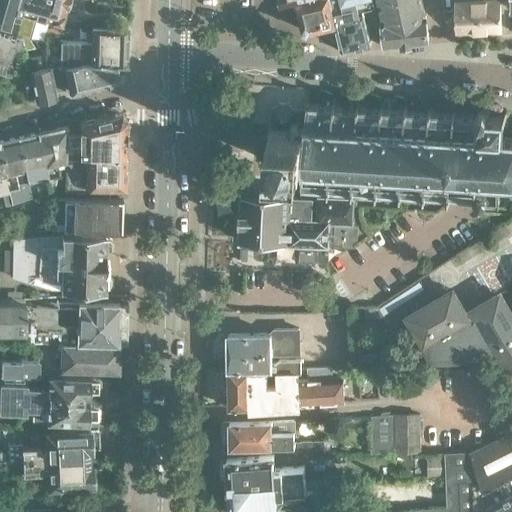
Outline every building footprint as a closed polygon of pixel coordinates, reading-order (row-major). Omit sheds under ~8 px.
[(14,36),(18,23),(22,10),(19,9),(21,0),(0,0),(0,72),(10,75),(18,48),(20,49),(23,40),(23,39),(14,36)] [(21,0),(19,9),(22,10),(58,21),(60,14),(62,14),(65,6),(72,8),(77,5),(78,0),(21,0)] [(297,0),(293,1),(301,33),(334,25),(335,24),(332,11),(341,8),(338,0),(297,0)] [(361,9),(373,6),(371,0),(338,0),(341,8),(332,11),(335,24),(359,19),(359,17),(363,16),(361,9)] [(378,0),(383,20),(386,46),(429,41),(426,15),(422,0),(378,0)] [(501,30),(500,0),(479,0),(477,0),(478,6),(457,7),(457,1),(455,1),(457,32),(459,32),(461,36),(470,35),(472,31),(501,30)] [(335,24),(334,25),(340,51),(370,44),(363,16),(359,17),(359,19),(335,24)] [(64,39),(63,63),(80,61),(80,59),(111,60),(127,62),(127,59),(125,58),(126,27),(91,26),(90,40),(64,39)] [(53,90),(48,66),(47,66),(44,54),(27,57),(29,69),(31,78),(23,80),(21,83),(22,90),(25,92),(34,91),(35,98),(54,94),(53,90)] [(80,61),(63,63),(68,91),(119,80),(126,71),(127,62),(111,60),(80,59),(80,61)] [(48,66),(53,90),(64,88),(59,64),(48,66)] [(511,179),(511,136),(503,136),(503,119),(507,116),(505,113),(502,116),(489,115),(490,108),(477,107),(477,114),(456,113),(456,110),(452,110),(452,113),(431,112),(431,108),(428,108),(428,112),(407,111),(407,107),(404,107),(404,110),(383,109),(384,106),(380,106),(380,109),(376,109),(376,105),(365,105),(365,108),(359,108),(359,105),(357,104),(356,108),(351,108),(352,104),(341,104),(340,107),(336,107),(336,103),(332,103),(332,107),(310,105),(310,102),(307,101),(307,105),(304,105),(304,109),(307,109),(306,111),(295,110),(288,103),(279,103),(272,109),(272,119),(279,126),(270,126),(267,161),(299,163),(299,167),(303,167),(302,183),(298,183),(298,187),(301,187),(301,189),(304,190),(304,187),(306,187),(306,195),(320,196),(319,218),(352,219),(354,190),(374,191),(374,194),(377,195),(377,191),(398,193),(398,196),(401,196),(401,193),(422,194),(422,198),(424,198),(425,195),(446,196),(445,199),(449,200),(449,196),(471,198),(471,203),(473,205),(482,206),(485,203),(499,204),(499,180),(511,179)] [(66,132),(64,173),(64,191),(85,191),(85,186),(125,187),(126,117),(121,112),(79,121),(79,132),(66,132)] [(51,193),(54,192),(58,174),(64,173),(66,132),(67,124),(38,130),(48,177),(51,193)] [(28,182),(37,180),(48,177),(38,130),(37,131),(37,132),(18,137),(25,168),(28,182)] [(19,188),(9,191),(11,204),(21,200),(31,196),(28,182),(25,168),(18,137),(0,140),(0,154),(5,173),(15,171),(19,188)] [(11,204),(9,191),(5,173),(0,154),(0,190),(2,190),(5,205),(11,204)] [(350,244),(350,241),(357,237),(357,226),(352,222),(352,219),(319,218),(320,196),(306,195),(242,191),(240,238),(299,241),(298,260),(314,260),(315,242),(350,244)] [(69,228),(121,229),(122,199),(53,198),(53,222),(69,222),(69,228)] [(106,272),(106,262),(106,253),(105,253),(105,235),(61,234),(12,239),(12,250),(5,250),(4,271),(12,271),(12,275),(53,288),(103,289),(103,288),(108,288),(111,286),(111,277),(108,274),(104,274),(104,272),(106,272)] [(472,309),(477,317),(471,320),(453,290),(408,316),(433,358),(486,356),(486,355),(496,349),(511,375),(511,374),(511,313),(500,293),(472,309)] [(0,340),(57,341),(117,343),(126,343),(127,304),(56,302),(56,306),(24,305),(24,303),(0,303),(0,340)] [(271,354),(301,354),(301,328),(274,328),(270,333),(228,333),(228,368),(249,368),(249,373),(266,372),(276,372),(300,372),(300,361),(301,361),(301,359),(280,359),(274,364),(271,364),(271,354)] [(57,341),(57,366),(57,367),(117,370),(117,343),(57,341)] [(0,374),(38,375),(38,359),(20,358),(20,361),(1,360),(1,358),(0,357),(0,374)] [(298,404),(300,404),(341,403),(340,385),(346,385),(346,379),(335,379),(334,367),(309,368),(309,379),(300,380),(298,380),(298,390),(299,390),(299,400),(298,400),(298,404)] [(300,380),(300,372),(276,372),(276,386),(266,387),(266,372),(249,373),(249,368),(228,368),(222,368),(219,371),(220,386),(224,389),(224,393),(229,393),(229,405),(247,405),(248,413),(300,410),(300,404),(298,404),(298,400),(299,400),(299,390),(298,390),(298,380),(300,380)] [(0,381),(0,396),(83,398),(83,393),(97,392),(100,391),(100,379),(99,378),(90,378),(90,376),(49,375),(48,391),(44,391),(44,387),(27,386),(27,382),(0,381)] [(83,398),(0,396),(0,411),(25,412),(25,408),(33,408),(32,419),(88,421),(88,420),(95,420),(99,418),(99,406),(97,405),(89,405),(89,403),(83,403),(83,398)] [(395,438),(395,445),(395,450),(422,450),(421,412),(394,413),(394,415),(395,438)] [(372,446),(395,445),(395,438),(394,415),(371,415),(372,446)] [(295,440),(294,430),(294,419),(273,420),(223,422),(222,424),(222,441),(224,443),(230,443),(230,447),(289,446),(289,452),(326,451),(326,440),(302,440),(302,441),(299,441),(299,440),(295,440)] [(0,460),(87,456),(86,447),(89,447),(89,445),(98,445),(97,430),(88,431),(88,429),(46,432),(47,447),(39,447),(39,445),(22,446),(22,448),(8,448),(9,451),(0,451),(0,460)] [(490,511),(487,505),(504,496),(511,492),(511,430),(470,452),(470,451),(445,452),(447,494),(447,505),(361,511),(490,511)] [(227,457),(227,461),(222,461),(220,463),(221,477),(223,479),(228,479),(228,485),(304,480),(303,465),(273,466),(272,454),(227,457)] [(87,456),(0,460),(0,471),(22,471),(22,473),(40,472),(40,469),(48,469),(49,485),(91,483),(90,481),(100,481),(99,465),(90,466),(90,464),(87,464),(87,456)] [(444,474),(444,459),(427,459),(428,474),(444,474)] [(304,491),(304,480),(228,485),(230,511),(289,507),(289,511),(317,511),(316,491),(304,491)] [(511,511),(504,496),(487,505),(490,511),(511,511)]
